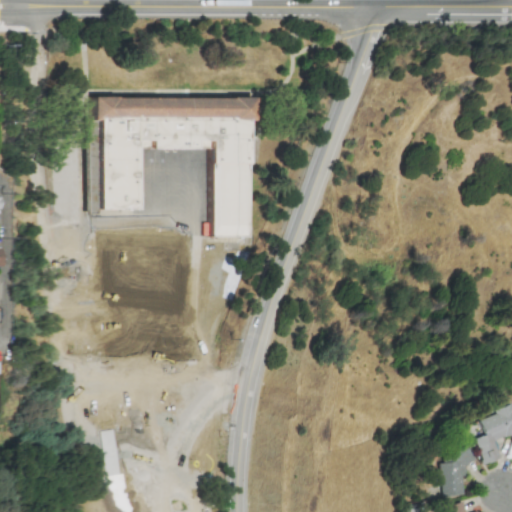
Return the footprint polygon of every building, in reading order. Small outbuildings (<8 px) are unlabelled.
[(88,97),(250,98),(249,120),(242,120),(242,236),(205,236),(206,148),(132,148),(132,210),(94,209),(94,215),(83,215),(84,120),(88,120),(88,97)] [(224,249),(198,249),(198,303),(224,303),(224,249)] [(477,465),(493,459),(487,440),(511,432),(502,404),(469,416),(476,436),(468,439),(477,465)] [(433,497),(457,495),(456,476),(459,476),(459,463),(464,463),(463,451),(431,453),(433,497)] [(470,511),(468,511),(458,511),(455,501),(435,508),(436,511),(470,511)]
